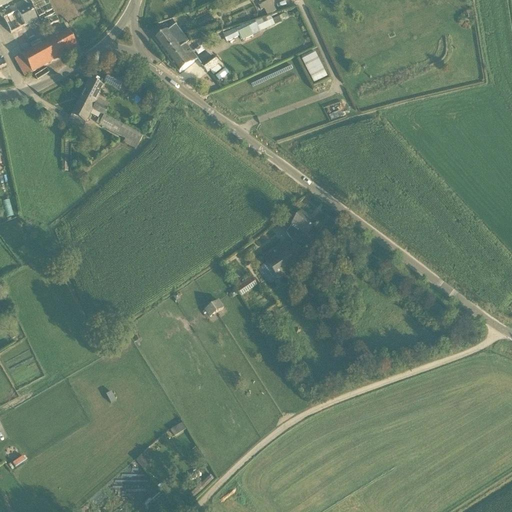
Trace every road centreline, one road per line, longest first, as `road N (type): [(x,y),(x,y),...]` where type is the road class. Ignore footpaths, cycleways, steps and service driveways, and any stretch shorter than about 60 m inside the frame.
road 1 (unclassified): [(511,336),(139,54)]
road 2 (track): [(194,511),(291,426),(473,352),(499,330)]
